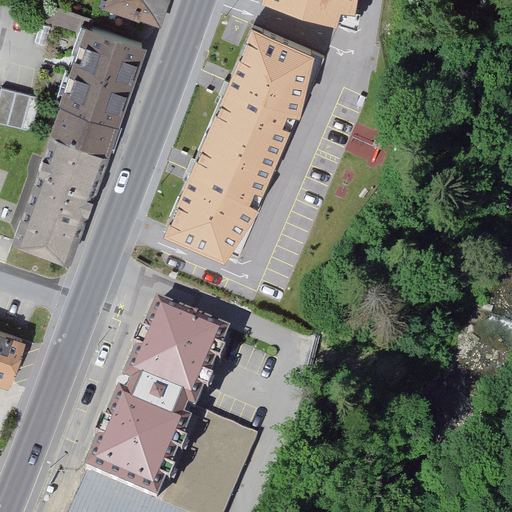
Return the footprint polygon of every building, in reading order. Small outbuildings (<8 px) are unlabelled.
[(158,19),(163,0),(109,0),(109,2),(158,19)] [(280,0),(336,16),(340,3),(353,5),(354,0),(280,0)] [(358,22),(360,6),(353,5),(340,3),(336,16),(358,22)] [(48,18),(80,29),(85,18),(51,6),(48,18)] [(43,25),(37,43),(47,46),(52,28),(43,25)] [(91,28),(78,64),(129,82),(141,43),(91,26),(91,28)] [(297,110),(311,50),(254,27),(205,137),(181,194),(192,201),(183,214),(175,233),(223,254),(257,202),(243,193),(249,180),(262,185),(287,125),(275,120),(281,106),(297,110)] [(78,64),(65,103),(116,118),(129,82),(78,64)] [(41,97),(2,86),(0,93),(0,122),(29,130),(41,97)] [(105,148),(116,118),(65,103),(54,131),(105,148)] [(89,193),(105,148),(54,131),(47,155),(43,154),(38,166),(42,167),(25,218),(21,216),(15,234),(24,237),(26,234),(63,248),(62,251),(72,255),(75,245),(71,243),(85,206),(89,207),(93,195),(89,193)] [(101,436),(88,465),(157,494),(164,478),(170,480),(175,467),(169,465),(177,448),(183,450),(188,438),(182,436),(203,387),(209,390),(214,376),(209,374),(215,359),(221,361),(227,348),(221,346),(229,328),(199,315),(199,314),(195,312),(195,314),(159,298),(146,328),(140,326),(133,343),(140,346),(127,376),(121,375),(116,378),(116,384),(121,389),(108,418),(103,415),(95,433),(101,436)] [(22,338),(0,330),(0,373),(8,376),(22,338)]
